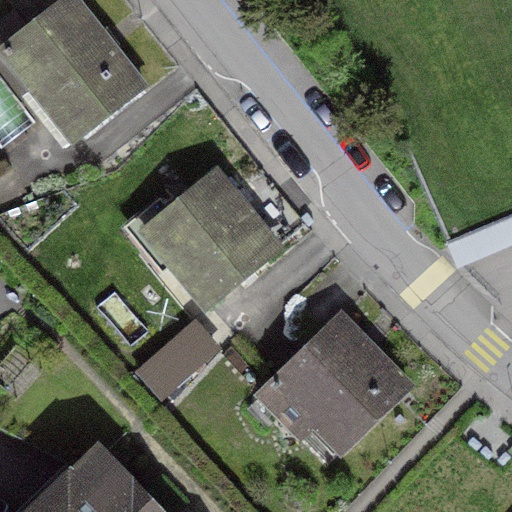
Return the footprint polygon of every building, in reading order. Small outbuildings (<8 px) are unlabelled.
[(73,0),(70,0),(1,54),(75,148),(146,93),(73,0)] [(216,176),(136,240),(200,320),(281,256),(216,176)] [(413,396),(337,320),(265,392),(341,468),(413,396)] [(123,423),(15,370),(0,399),(0,427),(97,475),(123,423)] [(131,511),(97,475),(58,511),(131,511)]
